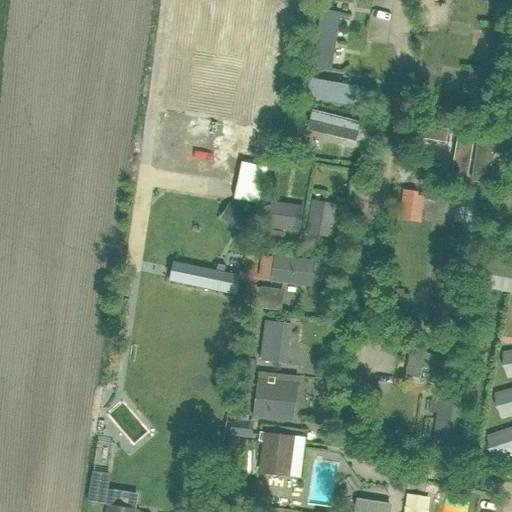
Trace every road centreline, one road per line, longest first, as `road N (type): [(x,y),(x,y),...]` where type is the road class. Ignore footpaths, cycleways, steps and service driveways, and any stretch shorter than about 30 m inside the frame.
road 1 (unclassified): [(147,156),(167,0)]
road 2 (track): [(130,279),(147,156)]
